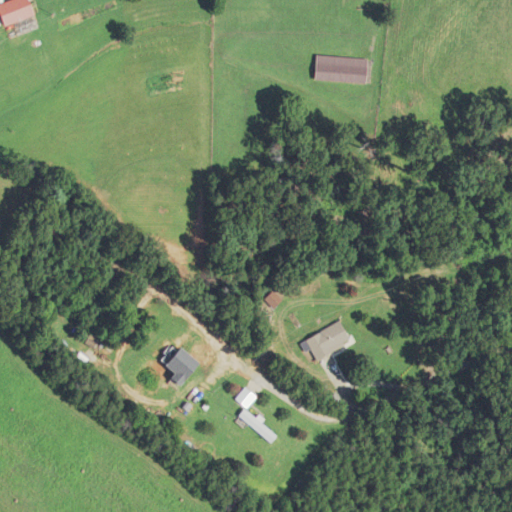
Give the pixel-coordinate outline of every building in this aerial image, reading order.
[(0,22),(6,41),(39,29),(28,0),(11,0),(0,4),(0,22)] [(311,83),(363,85),(364,59),(311,58),(311,83)] [(302,341),(312,361),(350,343),(339,323),(302,341)] [(248,399),(241,391),(231,398),(238,407),(248,399)] [(265,443),(271,434),(237,411),(231,419),(265,443)]
